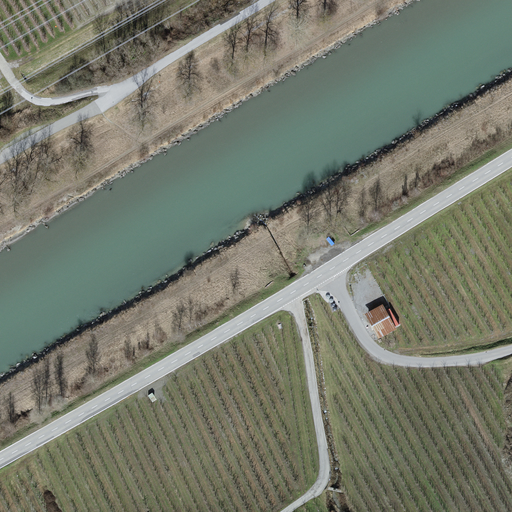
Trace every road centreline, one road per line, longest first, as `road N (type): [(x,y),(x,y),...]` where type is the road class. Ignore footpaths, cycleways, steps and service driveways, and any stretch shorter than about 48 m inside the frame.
road 1 (tertiary): [(329,269),(0,460)]
road 2 (unclassified): [(329,269),(368,342),(385,356),(438,360),(511,348)]
road 3 (tertiary): [(511,157),(329,269)]
